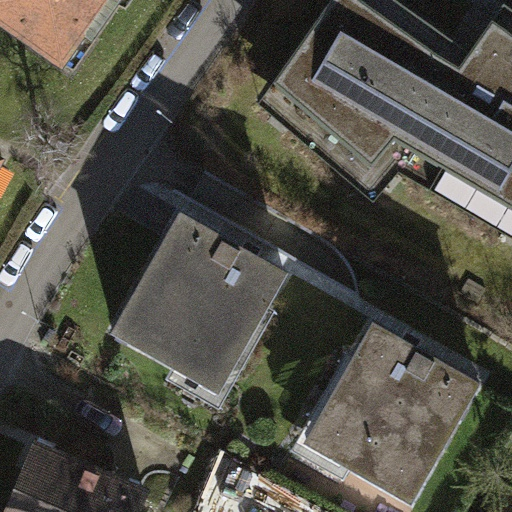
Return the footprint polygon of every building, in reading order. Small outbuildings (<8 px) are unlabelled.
[(0,0),(0,37),(64,83),(122,0),(0,0)] [(388,0),(323,0),(266,81),(298,109),(286,125),(352,180),(374,154),(496,224),(506,208),(511,210),(511,14),(497,4),(461,52),(388,0)] [(167,206),(93,332),(199,394),(273,268),(218,236),(167,206)] [(420,351),(365,319),(293,444),(398,504),(470,380),(420,351)] [(33,432),(0,504),(0,511),(131,511),(145,482),(47,438),(33,432)]
